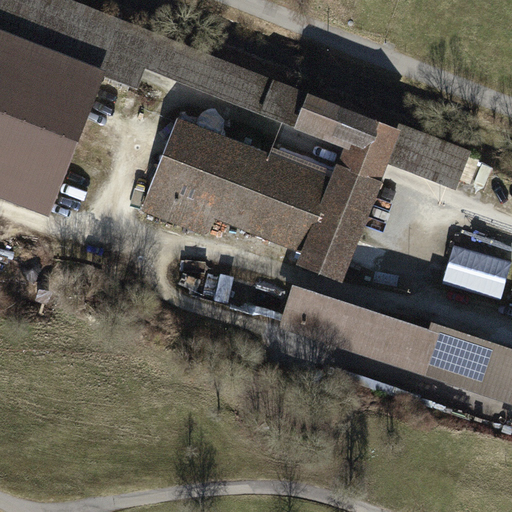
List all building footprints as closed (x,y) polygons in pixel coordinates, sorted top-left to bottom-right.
[(59,0),(0,0),(0,186),(49,206),(101,76),(139,90),(147,69),(159,39),(59,0)] [(159,39),(147,69),(298,129),(303,118),(310,98),(159,39)] [(88,221),(139,90),(101,76),(49,206),(88,221)] [(360,118),(310,98),(303,118),(352,138),(360,118)] [(343,166),(335,186),(371,200),(378,180),(377,180),(378,175),(395,132),(363,120),(346,163),(345,167),(343,166)] [(335,186),(181,126),(148,210),(208,233),(216,213),(310,250),(305,263),(341,277),(371,200),(335,186)] [(470,154),(400,127),(389,154),(459,181),(470,154)] [(446,284),(505,301),(511,275),(511,260),(458,245),(446,284)] [(203,280),(185,274),(181,285),(199,292),(203,280)] [(301,290),(288,321),(312,333),(313,334),(511,400),(511,353),(436,329),(433,336),(325,301),(325,299),(301,290)]
